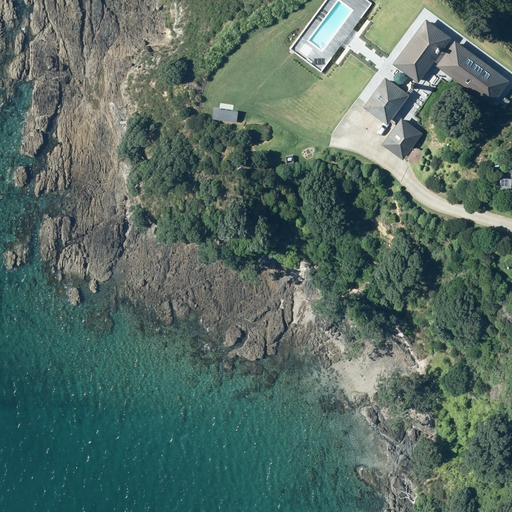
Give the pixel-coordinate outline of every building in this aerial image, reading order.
[(326,0),(294,44),(327,69),(379,0),(378,0),(326,0)] [(421,81),(453,36),(427,17),(395,63),(421,81)] [(489,105),(509,80),(457,39),(437,63),(489,105)] [(387,122),(409,93),(385,75),(363,104),(387,122)] [(209,109),(219,117),(231,104),(220,95),(209,109)] [(403,158),(422,132),(402,117),(382,143),(403,158)] [(500,189),(511,190),(511,184),(511,178),(501,178),(500,189)]
